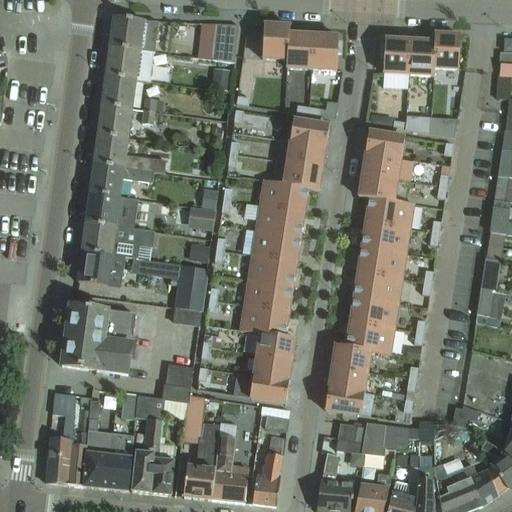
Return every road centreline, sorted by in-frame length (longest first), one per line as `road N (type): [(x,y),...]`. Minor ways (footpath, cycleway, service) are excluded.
road 1 (residential): [(294,511),(368,6)]
road 2 (tertiary): [(15,501),(81,0)]
road 3 (unclassified): [(511,11),(368,6)]
road 4 (residential): [(227,0),(368,6)]
